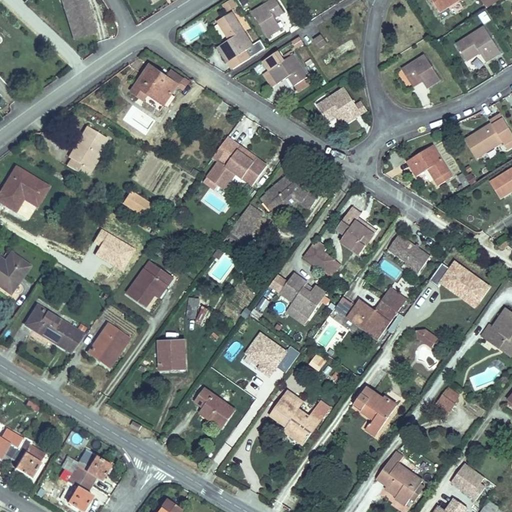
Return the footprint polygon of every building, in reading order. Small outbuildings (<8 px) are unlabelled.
[(86,8),(88,7),(86,0),(61,0),(74,40),(96,33),(90,12),(88,13),(86,8)] [(229,0),(221,4),(225,12),(236,7),(232,0),(229,0)] [(408,0),(420,17),(444,2),(443,0),(408,0)] [(457,0),(466,13),(479,5),(475,0),(457,0)] [(230,18),(245,43),(259,34),(253,24),(262,19),(253,4),(230,18)] [(503,33),(509,29),(511,27),(511,8),(494,19),(503,33)] [(478,16),(484,24),(490,20),(484,11),(478,16)] [(207,67),(212,75),(229,64),(224,55),(231,51),(215,26),(202,34),(208,44),(196,52),(206,67),(207,67)] [(465,68),(480,59),(465,33),(437,50),(447,66),(460,59),(465,68)] [(321,35),(313,40),(320,49),(328,44),(321,35)] [(299,37),(290,42),(294,50),(304,44),(299,37)] [(257,57),(242,66),(248,75),(257,89),(267,83),(272,91),(278,87),(287,82),(273,60),(263,66),(257,57)] [(406,95),(420,86),(404,60),(382,74),(391,89),(399,84),(406,95)] [(168,77),(150,66),(132,92),(140,98),(144,91),(148,94),(162,104),(163,103),(170,93),(171,94),(177,86),(178,85),(168,77)] [(172,71),(168,77),(178,85),(177,86),(181,89),(187,81),(172,71)] [(251,93),(257,89),(248,75),(242,78),(251,93)] [(291,88),(287,82),(278,87),(282,93),(291,88)] [(148,94),(144,91),(140,98),(144,100),(148,94)] [(168,107),(175,96),(171,94),(170,93),(163,103),(168,107)] [(324,131),(339,122),(321,94),(294,111),(305,130),(318,121),(324,131)] [(511,106),(494,118),(506,137),(511,132),(511,106)] [(490,153),(498,148),(480,120),(472,125),(475,130),(449,147),(460,165),(487,148),(490,153)] [(107,139),(88,127),(69,158),(71,159),(67,166),(78,172),(82,165),(88,169),(94,160),(107,139)] [(241,147),(228,137),(213,157),(219,162),(208,178),(224,190),(236,174),(253,186),(267,166),(257,159),(254,163),(238,151),(241,147)] [(257,159),(241,147),(238,151),(254,163),(257,159)] [(421,193),(435,184),(416,153),(390,169),(400,185),(412,178),(421,193)] [(98,161),(94,160),(88,169),(82,165),(78,172),(88,178),(98,161)] [(49,187),(16,167),(0,193),(0,202),(16,212),(24,199),(37,207),(49,187)] [(511,187),(502,171),(469,191),(480,208),(511,188),(511,187)] [(471,175),(462,178),(464,185),(474,182),(471,175)] [(320,193),(304,181),(297,187),(292,184),(287,177),(268,193),(281,209),(287,203),(290,207),(299,199),(310,207),(320,193)] [(151,201),(133,190),(124,204),(142,215),(151,201)] [(281,209),(268,193),(261,198),(275,214),(281,209)] [(309,209),(310,207),(299,199),(290,207),(287,203),(281,209),(286,214),(300,203),(309,209)] [(250,205),(241,218),(253,226),(262,214),(250,205)] [(353,207),(350,211),(359,217),(362,214),(353,207)] [(359,217),(350,211),(337,229),(346,236),(342,242),(360,255),(372,239),(366,235),(369,231),(356,221),(359,218),(359,217)] [(253,226),(241,218),(231,231),(246,241),(255,228),(253,226)] [(377,231),(359,218),(356,221),(369,231),(366,235),(372,239),(377,231)] [(140,220),(138,224),(145,229),(148,224),(140,220)] [(246,241),(231,231),(229,234),(244,244),(246,241)] [(244,244),(229,234),(226,238),(241,248),(244,244)] [(430,257),(399,235),(388,250),(406,263),(419,272),(430,257)] [(167,239),(158,252),(165,257),(174,244),(167,239)] [(318,241),(315,245),(324,252),(327,248),(318,241)] [(324,252),(315,245),(306,258),(326,272),(335,260),(324,252)] [(219,248),(213,256),(219,260),(225,252),(219,248)] [(11,254),(5,262),(13,268),(19,259),(11,254)] [(5,262),(0,258),(0,283),(12,292),(29,267),(19,259),(13,268),(5,262)] [(341,265),(335,260),(326,272),(332,277),(341,265)] [(174,278),(151,261),(127,294),(146,308),(155,295),(164,283),(168,286),(174,278)] [(450,269),(442,263),(430,280),(438,287),(441,283),(460,297),(465,291),(479,301),(490,287),(455,262),(450,269)] [(419,272),(406,263),(405,265),(418,274),(419,272)] [(291,305),(309,318),(327,294),(316,286),(313,290),(311,293),(304,288),(307,285),(308,283),(294,273),(280,293),(293,303),(291,305)] [(164,283),(155,295),(159,298),(168,286),(164,283)] [(391,288),(382,301),(398,312),(407,300),(391,288)] [(465,291),(460,297),(475,307),(479,301),(465,291)] [(256,307),(263,312),(269,302),(263,297),(256,307)] [(189,298),(187,318),(196,319),(197,306),(199,306),(199,300),(200,300),(195,299),(189,298)] [(346,316),(354,305),(344,298),(336,308),(346,316)] [(379,340),(398,312),(382,301),(375,311),(360,300),(347,317),(379,340)] [(309,318),(291,305),(286,312),(305,325),(309,318)] [(72,353),(85,336),(37,306),(26,325),(72,353)] [(201,325),(209,310),(203,307),(195,322),(201,325)] [(486,339),(500,349),(508,337),(511,339),(511,313),(507,310),(494,327),(486,339)] [(129,339),(108,324),(88,353),(109,368),(129,339)] [(490,325),(482,336),(486,339),(494,327),(490,325)] [(426,330),(417,331),(418,339),(421,339),(424,338),(427,337),(426,330)] [(438,339),(426,330),(427,337),(424,338),(421,339),(433,347),(438,339)] [(271,377),(278,367),(287,374),(302,354),(292,346),(288,352),(262,333),(247,354),(262,365),(259,369),(271,377)] [(511,339),(508,337),(500,349),(511,356),(511,354),(511,339)] [(170,367),(185,366),(184,341),(160,342),(161,370),(170,369),(170,367)] [(317,355),(316,358),(324,364),(326,361),(317,355)] [(316,358),(311,364),(320,370),(324,364),(316,358)] [(367,387),(354,406),(374,420),(369,427),(378,433),(398,406),(385,397),(383,399),(367,387)] [(235,410),(205,389),(196,402),(205,408),(201,413),(222,428),(235,410)] [(302,402),(288,392),(271,416),(287,427),(288,426),(292,428),(290,432),(305,443),(330,408),(321,401),(310,417),(297,409),(302,402)] [(458,401),(446,392),(435,407),(447,416),(458,401)] [(459,396),(455,393),(453,397),(447,392),(446,392),(458,401),(458,400),(457,399),(459,396)] [(37,413),(40,408),(28,400),(25,406),(37,413)] [(134,422),(131,428),(139,433),(142,427),(134,422)] [(292,428),(288,426),(287,427),(284,432),(304,445),(305,443),(290,432),(292,428)] [(378,433),(369,427),(367,430),(376,436),(378,433)] [(11,459),(24,437),(11,429),(5,441),(0,438),(0,453),(3,455),(4,454),(11,459)] [(32,442),(24,437),(11,459),(19,463),(18,464),(23,467),(20,472),(31,478),(41,463),(25,453),(32,442)] [(25,453),(41,463),(45,455),(30,446),(25,453)] [(78,463),(72,473),(91,485),(96,477),(102,481),(111,465),(86,450),(78,463)] [(396,452),(383,470),(390,475),(384,483),(389,487),(399,494),(396,497),(396,498),(406,506),(411,499),(415,501),(425,488),(421,485),(423,482),(398,464),(403,458),(396,452)] [(68,457),(61,467),(72,473),(78,463),(68,457)] [(472,478),(463,491),(476,501),(486,488),(481,484),(485,478),(466,463),(461,470),(472,478)] [(390,475),(383,470),(377,479),(384,483),(390,475)] [(461,470),(452,482),(463,491),(472,478),(461,470)] [(91,485),(72,473),(67,481),(76,487),(67,502),(83,511),(89,501),(85,498),(87,493),(86,493),(91,485)] [(399,494),(389,487),(387,490),(396,497),(399,494)] [(166,499),(157,511),(179,511),(181,510),(166,499)] [(488,501),(480,511),(495,511),(498,508),(488,501)]
